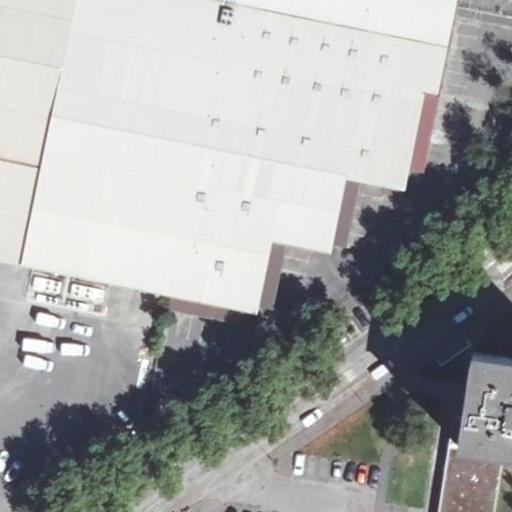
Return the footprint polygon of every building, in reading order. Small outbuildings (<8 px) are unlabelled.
[(0,0),(0,360),(3,361),(23,263),(258,311),(272,239),(331,250),(346,176),(405,188),(425,92),(440,18),(350,0),(238,0),(233,30),(220,28),(128,9),(85,0),(0,0)] [(130,0),(128,9),(220,28),(223,10),(172,0),(130,0)] [(456,18),(458,7),(422,0),(350,0),(440,18),(425,92),(440,94),(456,18)] [(511,358),(474,353),(459,445),(501,451),(511,452),(511,358)] [(491,511),(500,458),(501,451),(459,445),(451,444),(440,511),(491,511)]
